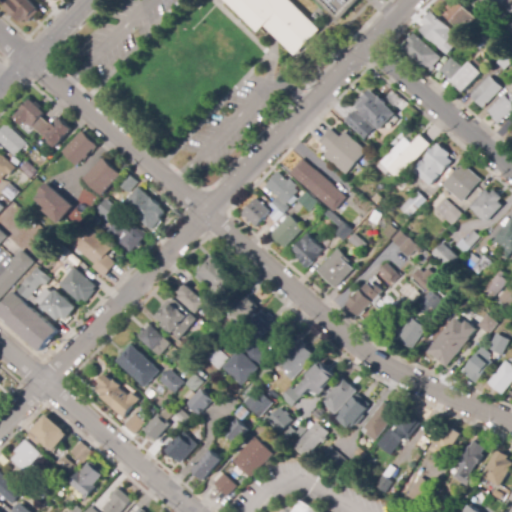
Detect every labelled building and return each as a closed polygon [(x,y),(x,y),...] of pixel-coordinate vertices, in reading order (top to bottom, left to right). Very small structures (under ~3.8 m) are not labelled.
[(22,24),(0,1),(1,0),(28,0),(39,11),(28,22),(26,21),(22,24)] [(223,0),(258,33),(264,28),(293,56),(320,29),(290,0),(318,0),(338,19),(356,0),(223,0)] [(511,13),(499,0),(511,0),(511,13)] [(473,40),(444,14),(451,5),(453,7),(458,1),(485,26),(473,40)] [(449,55),(421,31),(426,25),(423,22),(432,12),(457,34),(456,36),(462,41),(449,55)] [(511,38),(501,27),(510,19),(511,21),(511,38)] [(482,49),(476,43),(485,33),(492,39),(482,49)] [(434,72),(429,67),(427,70),(404,49),(417,34),(443,58),(435,67),(438,68),(434,72)] [(511,63),(505,70),(498,62),(507,53),(511,58),(511,63)] [(452,81),(441,70),(452,58),(463,69),(452,81)] [(465,92),(454,81),(472,63),(483,74),(465,92)] [(484,109),(471,97),(491,76),(503,88),(484,109)] [(359,132),(347,120),(357,111),(361,115),(363,114),(358,108),(360,106),(357,104),(364,97),(364,98),(372,91),(379,98),(381,96),(389,103),(387,105),(397,114),(380,131),(368,119),(366,120),(369,122),(359,132)] [(499,124),(493,118),(494,118),(488,111),(504,95),(509,100),(511,97),(511,113),(501,124),(500,123),(499,124)] [(55,148),(33,127),(32,129),(25,123),(22,126),(14,118),(31,100),(46,114),(43,118),(51,126),(59,117),(72,129),(55,148)] [(364,140),(374,129),(354,110),(344,121),(364,140)] [(0,131),(7,124),(28,143),(16,157),(0,141),(0,131)] [(347,175),(325,156),(330,151),(320,142),(331,129),(341,138),(345,132),(367,151),(347,175)] [(64,151),(84,131),(99,146),(79,166),(64,151)] [(398,179),(382,163),(410,134),(417,141),(422,136),(431,146),(398,179)] [(432,187),(415,173),(438,143),(451,154),(448,158),(453,162),(432,187)] [(0,182),(0,151),(17,168),(1,183),(0,182)] [(86,178),(105,157),(123,174),(103,195),(86,178)] [(335,212),(291,174),(303,159),(348,197),(335,212)] [(28,160),(39,170),(32,179),(20,168),(28,160)] [(463,203),(444,186),(464,164),(483,181),(463,203)] [(129,193),(119,184),(129,173),(139,182),(129,193)] [(287,205),(267,185),(279,173),(289,182),(292,179),(299,186),(296,189),(300,192),(287,205)] [(2,192),(11,183),(21,192),(12,201),(2,192)] [(49,183),(75,207),(58,224),(43,211),(46,208),(36,199),(41,194),(40,192),(49,183)] [(153,231),(125,205),(141,188),(152,199),(153,198),(162,206),(161,207),(167,213),(161,219),(163,220),(153,231)] [(488,223),(471,208),(487,190),(492,194),(495,191),(503,198),(500,202),(504,206),(488,223)] [(310,212),(298,201),(307,191),(315,199),(315,200),(318,203),(317,204),(318,207),(313,212),(310,211),(310,212)] [(410,218),(401,209),(417,192),(427,201),(410,218)] [(109,223),(96,210),(107,199),(120,211),(109,223)] [(256,227),(251,223),(250,224),(247,220),(248,219),(243,214),(257,199),(262,204),(263,203),(266,205),(264,206),(267,209),(271,205),(283,216),(277,223),(271,217),(273,215),(270,212),(256,227)] [(285,214),(273,203),(277,199),(289,209),(285,214)] [(453,226),(436,211),(446,199),(464,215),(453,226)] [(340,227),(326,215),(330,211),(344,223),(340,227)] [(132,253),(118,238),(122,234),(114,226),(116,224),(115,222),(120,217),(122,217),(124,215),(146,238),(142,242),(144,245),(140,249),(138,247),(132,253)] [(286,249),(278,241),(275,243),(270,238),(290,216),(298,223),(299,221),(302,224),(301,226),(304,229),(286,249)] [(511,254),(507,260),(500,254),(505,248),(500,244),(498,247),(494,243),(498,238),(497,238),(497,237),(511,219),(511,254)] [(345,241),(336,233),(345,223),(354,231),(345,241)] [(390,239),(383,233),(391,224),(397,231),(390,239)] [(0,246),(9,237),(0,228),(0,246)] [(104,278),(94,267),(95,265),(73,244),(89,228),(112,250),(107,255),(117,265),(104,278)] [(400,248),(392,240),(401,231),(409,238),(400,248)] [(466,254),(457,246),(463,240),(465,241),(474,231),(481,237),(466,254)] [(362,252),(349,241),(355,234),(368,245),(362,252)] [(308,269),(296,258),(299,255),(294,251),(310,235),(325,250),(320,255),(321,256),(319,258),(318,257),(314,262),(314,263),(308,269)] [(410,257),(401,249),(411,238),(422,249),(418,253),(416,251),(410,257)] [(450,270),(434,254),(444,243),(461,259),(450,270)] [(0,277),(13,264),(11,262),(22,249),(36,262),(0,303),(0,277)] [(337,289),(318,271),(339,249),(352,262),(349,264),(355,270),(337,289)] [(470,272),(466,268),(464,271),(458,267),(470,252),(480,260),(470,272)] [(223,300),(209,288),(212,285),(208,282),(206,285),(198,278),(201,275),(198,274),(213,256),(240,280),(223,300)] [(479,275),(474,270),(485,257),(493,264),(487,271),(484,268),(479,275)] [(396,282),(392,279),(390,280),(381,271),(388,263),(399,274),(398,274),(401,277),(396,282)] [(0,316),(42,352),(60,331),(26,302),(43,282),(47,286),(52,279),(39,267),(29,278),(28,277),(16,292),(15,290),(0,308),(0,316)] [(80,303),(60,285),(75,268),(97,287),(95,290),(97,291),(87,302),(83,299),(80,303)] [(424,293),(420,290),(423,287),(413,277),(419,271),(420,273),(422,270),(425,273),(430,269),(436,276),(431,281),(436,286),(432,290),(430,288),(424,293)] [(493,300),(482,290),(501,269),(506,274),(504,277),(510,283),(493,300)] [(358,318),(353,313),(355,311),(349,306),(352,302),(351,301),(358,294),(359,295),(363,290),(363,291),(370,283),(376,289),(379,286),(385,292),(362,318),(360,316),(358,318)] [(198,314),(180,298),(183,296),(180,293),(187,285),(195,291),(198,287),(211,298),(198,314)] [(511,307),(511,309),(500,300),(511,286),(511,307)] [(37,301),(42,305),(41,306),(59,321),(61,319),(66,324),(80,308),(57,289),(54,292),(48,287),(37,301)] [(413,305),(409,301),(418,291),(422,295),(413,305)] [(430,319),(418,307),(435,291),(447,303),(430,319)] [(241,327),(231,317),(249,298),(257,305),(255,308),(257,311),(241,327)] [(181,339),(165,325),(166,324),(159,317),(165,309),(165,308),(171,301),(178,301),(198,320),(181,339)] [(406,318),(399,311),(407,303),(414,310),(406,318)] [(264,341),(249,327),(263,311),(268,315),(269,315),(279,324),(264,341)] [(492,335),(481,326),(490,315),(501,324),(492,335)] [(415,350),(400,339),(416,318),(430,329),(415,350)] [(450,368),(431,351),(459,318),(467,325),(470,321),(480,330),(473,338),(475,339),(450,368)] [(161,357),(141,338),(145,333),(143,332),(146,328),(147,329),(151,325),(172,344),(161,357)] [(511,342),(504,356),(491,348),(500,334),(511,340),(511,342)] [(295,380),(289,375),(292,373),(283,364),(304,342),(318,356),(295,380)] [(247,386),(228,369),(247,347),(251,350),(257,343),(273,356),(247,386)] [(147,388),(118,362),(133,345),(162,371),(147,388)] [(480,384),(465,372),(485,347),(495,355),(492,359),(497,363),(480,384)] [(222,369),(212,359),(222,349),(232,359),(222,369)] [(511,386),(505,395),(491,383),(509,361),(511,363),(511,386)] [(308,398),(300,390),(313,377),(312,375),(325,363),(339,378),(328,389),(329,390),(323,396),(317,390),(308,398)] [(177,394),(163,381),(173,370),(187,383),(177,394)] [(120,413),(102,397),(104,395),(98,390),(103,384),(100,382),(106,374),(114,381),(116,380),(123,386),(122,388),(133,397),(134,396),(140,401),(139,403),(139,404),(132,412),(126,406),(120,413)] [(197,392),(188,384),(197,374),(206,382),(197,392)] [(340,414),(327,402),(347,380),(354,386),(360,391),(340,414)] [(294,407),(285,397),(295,388),(304,398),(294,407)] [(202,415),(191,404),(205,389),(217,401),(202,415)] [(263,392),(274,402),(269,407),(268,406),(259,415),(246,402),(254,393),(259,397),(263,392)] [(351,429),(341,419),(345,415),(343,413),(361,394),(373,406),(366,414),(369,417),(360,427),(356,424),(351,429)] [(378,441),(369,434),(371,431),(367,428),(387,402),(400,412),(394,419),(396,421),(382,439),(381,438),(378,441)] [(313,414),(321,406),(326,411),(323,414),(327,417),(322,423),(313,414)] [(283,434),(270,421),(283,408),(288,413),(289,412),(293,415),(292,416),(296,421),(283,434)] [(393,455),(380,445),(392,429),(395,432),(398,428),(397,426),(408,412),(424,424),(410,442),(406,439),(393,455)] [(42,438),(43,436),(35,429),(49,413),(68,429),(52,447),(42,438)] [(136,435),(126,425),(137,414),(147,424),(136,435)] [(161,443),(149,431),(163,416),(175,428),(161,443)] [(239,443),(228,433),(229,432),(228,432),(240,419),(251,431),(239,443)] [(308,458),(296,447),(320,422),(332,434),(328,438),(330,440),(326,444),(324,442),(316,450),(318,452),(314,456),(312,454),(308,458)] [(302,437),(299,434),(307,426),(310,429),(302,437)] [(444,459),(432,450),(436,444),(434,442),(445,426),(452,430),(453,427),(463,434),(450,455),(447,453),(444,459)] [(178,460),(167,450),(186,430),(196,440),(178,460)] [(42,442),(38,446),(28,436),(32,432),(39,439),(42,442)] [(253,477),(236,461),(257,438),(275,454),(253,477)] [(470,486),(456,477),(464,466),(461,464),(477,438),(489,446),(483,454),(486,456),(481,464),(479,464),(473,473),(476,476),(470,486)] [(25,472),(13,460),(19,454),(16,451),(27,440),(42,455),(25,472)] [(81,467),(77,464),(80,460),(72,452),(81,442),(94,453),(81,467)] [(346,476),(324,456),(332,446),(355,466),(346,476)] [(206,481),(195,471),(214,451),(224,461),(206,481)] [(511,468),(502,487),(484,478),(498,451),(510,457),(508,460),(511,461),(511,468)] [(71,475),(58,462),(64,456),(77,468),(71,475)] [(88,499),(70,483),(91,461),(103,472),(102,473),(105,475),(96,485),(98,487),(88,499)] [(16,508),(0,493),(0,471),(23,493),(20,497),(21,499),(18,502),(20,504),(16,508)] [(42,500),(34,491),(34,492),(33,491),(28,496),(24,491),(29,486),(24,482),(33,473),(43,483),(42,484),(50,492),(42,500)] [(228,496),(216,483),(226,474),(238,487),(228,496)] [(387,492),(377,487),(384,476),(393,482),(387,492)] [(423,508),(408,498),(421,478),(436,488),(423,508)] [(87,511),(92,507),(97,511),(102,511),(104,510),(103,510),(109,503),(110,503),(112,501),(110,499),(119,488),(121,490),(133,500),(123,511),(87,511)] [(295,511),(304,499),(324,511),(295,511)] [(12,511),(13,511),(30,511),(22,502),(12,511)]
